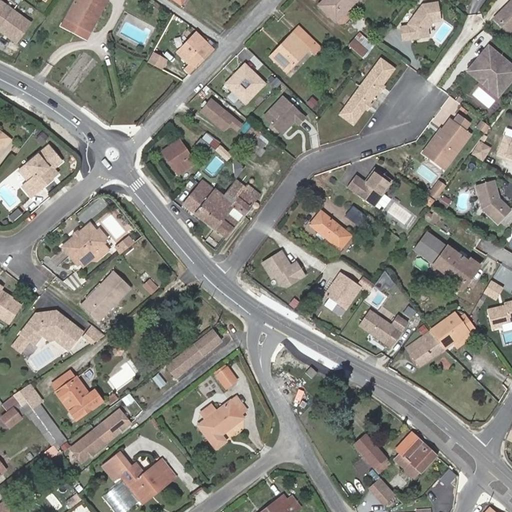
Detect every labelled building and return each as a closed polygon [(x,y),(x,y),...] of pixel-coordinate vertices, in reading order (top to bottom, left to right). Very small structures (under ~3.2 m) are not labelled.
[(0,0),(0,29),(17,41),(30,22),(0,0)] [(74,0),(64,20),(81,29),(78,34),(87,39),(108,0),(107,0),(74,0)] [(336,22),(356,0),(323,0),(319,6),(336,22)] [(504,7),(494,17),(509,33),(511,30),(511,0),(510,2),(510,6),(506,9),(504,7)] [(440,21),(437,3),(422,5),(408,24),(408,26),(401,27),(402,41),(420,38),(420,33),(428,32),(427,30),(433,22),(440,21)] [(78,34),(81,29),(64,20),(62,25),(78,34)] [(285,49),(274,60),(286,72),(308,50),(313,54),(320,48),(299,28),(281,45),(285,49)] [(194,61),(198,65),(212,50),(197,35),(182,50),(194,61)] [(362,57),(371,47),(357,35),(349,44),(362,57)] [(281,45),(270,57),(274,60),(285,49),(281,45)] [(511,79),(511,64),(489,46),(470,69),(484,80),(487,76),(495,83),(503,82),(508,76),(511,80),(511,79)] [(167,60),(153,52),(147,61),(162,70),(167,60)] [(381,58),(340,115),(354,125),(395,68),(381,58)] [(187,71),(189,74),(198,65),(194,61),(185,70),(187,71)] [(245,63),(232,75),(240,83),(245,77),(250,82),(245,88),(252,95),(265,82),(245,63)] [(484,80),(470,69),(468,71),(498,96),(511,80),(508,76),(503,82),(495,83),(487,76),(484,80)] [(240,83),(232,75),(225,83),(245,103),(252,95),(245,88),(240,83)] [(282,96),(263,115),(281,134),(294,121),(298,126),(305,119),(282,96)] [(202,111),(225,130),(230,124),(237,130),(242,124),(212,99),(202,111)] [(464,120),(456,114),(451,120),(459,126),(464,120)] [(442,161),(449,160),(469,134),(459,126),(451,120),(449,119),(441,129),(444,131),(440,136),(436,133),(422,152),(428,157),(432,153),(442,161)] [(483,121),(478,128),(485,133),(490,126),(483,121)] [(247,143),(257,131),(252,127),(242,139),(247,143)] [(440,128),(436,133),(440,136),(444,131),(441,129),(440,128)] [(511,130),(507,129),(504,135),(497,154),(511,159),(511,130)] [(0,148),(2,146),(4,148),(10,141),(0,133),(0,148)] [(215,150),(220,145),(206,134),(202,139),(215,150)] [(258,138),(266,145),(269,141),(261,135),(258,138)] [(258,138),(249,148),(257,155),(266,145),(258,138)] [(215,150),(202,139),(195,147),(209,158),(215,150)] [(178,175),(195,163),(180,140),(163,151),(178,175)] [(473,155),(485,160),(491,145),(479,140),(473,155)] [(52,178),(49,174),(54,170),(53,168),(61,161),(48,146),(24,165),(19,170),(28,181),(22,186),(31,197),(52,178)] [(442,161),(432,153),(428,157),(443,168),(449,160),(442,161)] [(61,175),(72,170),(69,161),(57,165),(61,175)] [(365,183),(356,176),(347,188),(373,207),(393,181),(375,168),(368,179),(368,182),(366,184),(365,183)] [(236,178),(232,184),(222,196),(223,197),(204,221),(226,238),(238,223),(227,214),(234,207),(245,215),(251,207),(260,195),(247,185),(246,186),(236,178)] [(494,180),(475,185),(482,209),(498,224),(511,210),(499,198),(494,180)] [(184,204),(204,221),(223,197),(222,196),(203,181),(184,204)] [(439,181),(435,187),(440,192),(445,186),(439,181)] [(435,187),(429,195),(435,199),(440,192),(435,187)] [(385,194),(378,205),(382,208),(390,197),(385,194)] [(429,197),(425,203),(430,206),(434,200),(429,197)] [(10,217),(15,222),(23,215),(18,209),(10,217)] [(340,250),(351,236),(321,210),(310,225),(340,250)] [(356,223),(362,215),(357,210),(350,219),(356,223)] [(90,224),(62,247),(77,265),(90,253),(96,260),(108,249),(103,243),(105,242),(95,230),(90,224)] [(99,227),(95,230),(105,242),(108,239),(99,227)] [(448,247),(426,231),(412,249),(434,265),(448,247)] [(134,242),(130,236),(116,247),(121,253),(134,242)] [(448,247),(434,265),(454,280),(456,277),(464,284),(479,264),(470,258),(468,261),(448,247)] [(282,251),(263,263),(272,278),(275,276),(280,284),(289,286),(305,276),(297,262),(291,266),(282,251)] [(90,253),(77,265),(80,269),(89,261),(96,260),(90,253)] [(115,271),(90,296),(93,299),(86,306),(99,319),(131,287),(115,271)] [(385,271),(374,286),(381,291),(385,285),(391,289),(394,284),(385,271)] [(345,310),(361,288),(340,274),(325,297),(345,310)] [(463,286),(464,284),(456,277),(454,280),(463,286)] [(151,279),(145,284),(153,294),(159,289),(151,279)] [(504,287),(491,280),(484,293),(496,300),(504,287)] [(8,301),(4,298),(6,295),(7,294),(0,289),(2,286),(0,285),(0,316),(8,322),(20,304),(10,298),(8,301)] [(90,296),(83,303),(86,306),(93,299),(90,296)] [(511,300),(503,303),(504,305),(487,309),(490,325),(511,319),(511,300)] [(404,312),(412,317),(415,311),(408,306),(404,312)] [(370,310),(360,326),(386,343),(388,341),(394,345),(409,322),(399,316),(393,325),(370,310)] [(22,336),(14,346),(22,352),(29,343),(32,345),(41,335),(55,334),(63,341),(61,344),(66,348),(70,348),(82,332),(55,311),(49,312),(50,314),(45,315),(44,312),(35,314),(19,334),(22,336)] [(431,331),(444,349),(474,327),(464,314),(458,319),(454,314),(431,331)] [(93,324),(85,334),(96,342),(104,333),(93,324)] [(175,377),(220,342),(212,331),(166,366),(175,377)] [(419,367),(444,349),(431,331),(407,348),(419,367)] [(61,344),(63,341),(55,334),(41,335),(46,340),(54,339),(61,344)] [(112,351),(116,356),(120,355),(123,350),(120,346),(113,346),(112,351)] [(214,373),(225,388),(237,380),(225,365),(214,373)] [(305,373),(311,379),(317,373),(311,367),(305,373)] [(71,371),(51,386),(56,393),(76,378),(71,371)] [(158,374),(152,379),(160,388),(166,384),(158,374)] [(76,378),(56,393),(77,420),(102,401),(94,390),(88,394),(76,378)] [(20,403),(35,391),(30,385),(14,396),(20,403)] [(21,404),(22,406),(25,403),(28,401),(32,408),(39,402),(42,400),(35,391),(20,403),(21,404)] [(107,398),(111,403),(117,399),(113,394),(107,398)] [(13,409),(20,403),(14,396),(14,395),(2,405),(8,413),(13,409)] [(198,426),(215,449),(226,441),(222,435),(244,418),(241,415),(247,410),(237,397),(217,412),(213,406),(201,415),(206,420),(198,426)] [(22,406),(27,412),(52,446),(57,442),(42,421),(36,413),(32,408),(28,401),(25,403),(22,406)] [(42,421),(49,416),(39,402),(32,408),(36,413),(42,421)] [(27,412),(22,406),(21,404),(20,403),(13,409),(20,418),(27,412)] [(13,409),(8,413),(2,417),(10,427),(21,418),(20,418),(13,409)] [(130,424),(119,410),(70,448),(81,462),(130,424)] [(42,421),(57,442),(60,446),(67,441),(49,416),(42,421)] [(409,461),(421,472),(436,456),(411,433),(397,449),(401,453),(395,459),(403,467),(409,461)] [(374,468),(385,458),(365,435),(354,445),(374,468)] [(139,478),(132,467),(120,453),(104,466),(115,480),(118,478),(119,479),(122,477),(139,499),(150,490),(153,494),(170,481),(157,464),(144,474),(139,478)] [(390,463),(385,458),(374,468),(379,473),(390,463)] [(170,481),(175,477),(162,460),(157,464),(170,481)] [(414,478),(421,472),(409,461),(403,467),(414,478)] [(139,478),(144,474),(136,464),(132,467),(139,478)] [(380,480),(369,490),(376,498),(387,488),(380,480)] [(387,488),(376,498),(382,506),(394,496),(387,488)] [(150,490),(139,499),(142,503),(153,494),(150,490)] [(294,511),(300,508),(294,500),(288,504),(283,496),(261,511),(294,511)]
